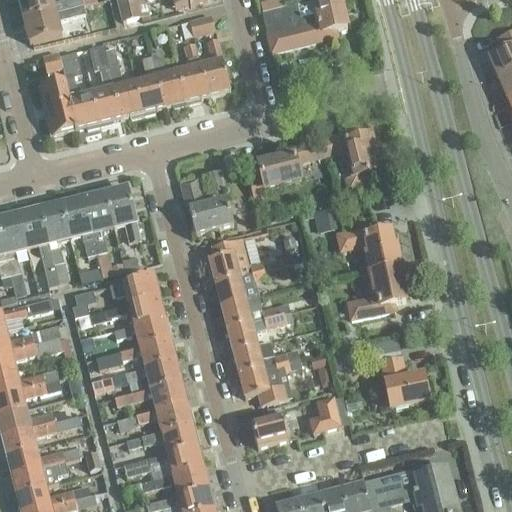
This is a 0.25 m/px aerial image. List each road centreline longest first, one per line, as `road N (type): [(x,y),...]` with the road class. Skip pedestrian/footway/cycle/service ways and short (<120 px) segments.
road 1 (secondary): [(387,0),(511,504)]
road 2 (secondary): [(511,360),(415,0)]
road 3 (residential): [(149,153),(235,485)]
road 4 (residential): [(238,0),(269,122),(149,153)]
road 5 (residential): [(235,485),(442,432)]
road 6 (residential): [(511,202),(479,129),(446,4)]
road 7 (residential): [(0,54),(31,181)]
road 8 (residential): [(31,181),(149,153)]
